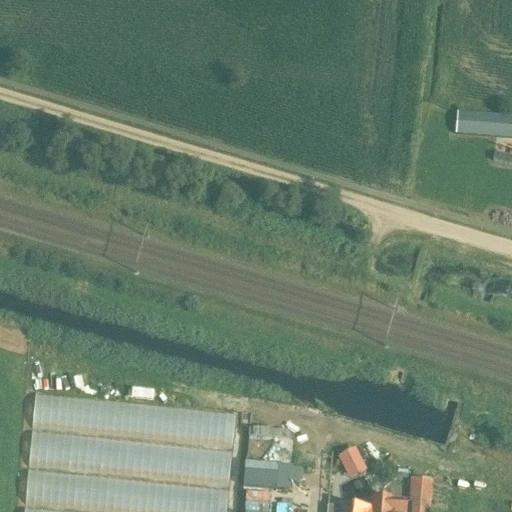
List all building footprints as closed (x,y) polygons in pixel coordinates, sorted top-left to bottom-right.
[(511,119),(456,115),(454,137),(511,141),(511,119)] [(238,416),(37,403),(35,437),(236,450),(238,416)] [(244,450),(240,507),(255,508),(255,501),(258,501),(259,493),(261,493),(261,488),(287,490),(288,468),(262,466),(263,453),(265,453),(270,422),(246,418),(241,450),(244,450)] [(63,476),(228,486),(229,474),(209,472),(210,461),(65,452),(63,476)] [(401,462),(336,460),(348,483),(366,474),(401,462)] [(411,481),(410,505),(413,505),(412,511),(430,511),(432,482),(411,481)] [(406,511),(407,504),(368,501),(366,511),(330,509),(329,511),(406,511)]
